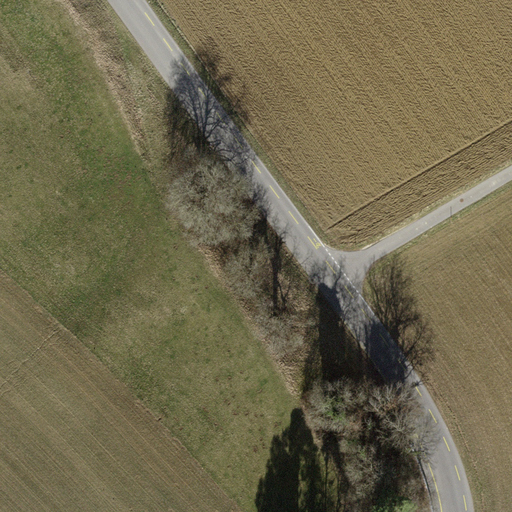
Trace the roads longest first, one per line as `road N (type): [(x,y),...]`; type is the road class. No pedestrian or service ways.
road 1 (tertiary): [(128,0),(328,276)]
road 2 (tertiary): [(328,276),(441,439),(460,511)]
road 3 (unclassified): [(328,276),(511,170)]
